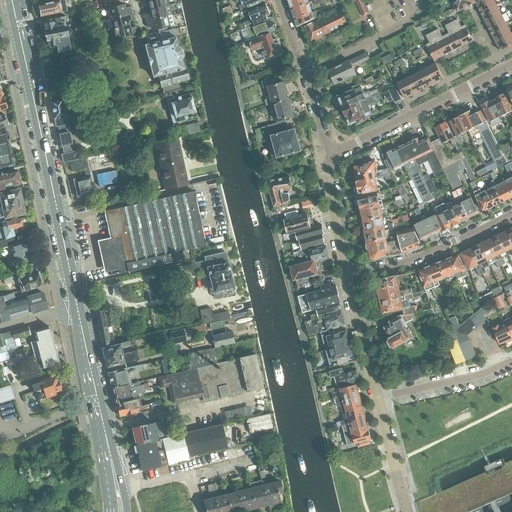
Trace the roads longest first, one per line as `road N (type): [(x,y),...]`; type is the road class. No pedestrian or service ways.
road 1 (secondary): [(111,458),(14,0)]
road 2 (residential): [(334,152),(511,66)]
road 3 (residential): [(511,212),(427,253),(346,278)]
road 4 (residential): [(277,0),(334,152)]
road 5 (residential): [(378,399),(479,378),(511,362)]
road 6 (residential): [(346,278),(327,181),(334,152)]
road 7 (residential): [(378,399),(346,278)]
road 8 (unknown): [(92,374),(211,345)]
